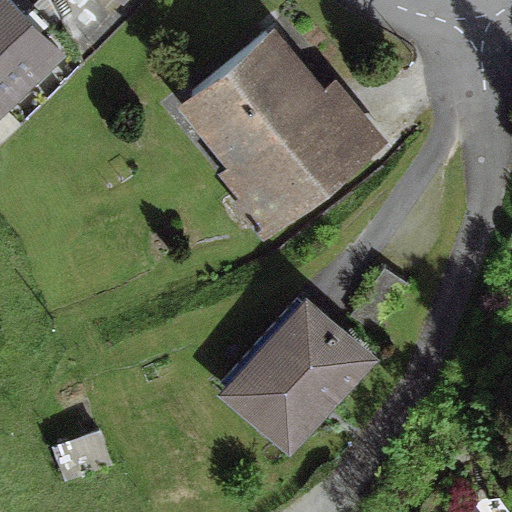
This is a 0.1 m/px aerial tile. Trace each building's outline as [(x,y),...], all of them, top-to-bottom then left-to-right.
[(0,0),(0,98),(53,48),(40,34),(6,0),(0,0)] [(262,231),(358,153),(260,31),(186,90),(254,174),(230,193),(252,220),(249,223),(252,226),(255,223),(262,231)] [(359,324),(370,331),(404,282),(379,265),(345,314),(359,324)] [(361,355),(345,341),(301,302),(224,388),(284,441),(361,355)] [(94,429),(49,446),(59,474),(104,458),(94,429)]
